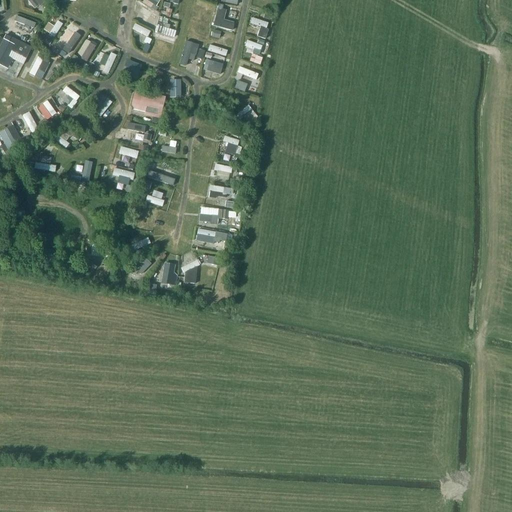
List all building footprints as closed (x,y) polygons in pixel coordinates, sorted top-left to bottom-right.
[(30,0),(37,9),(47,1),(46,0),(30,0)] [(215,26),(236,30),(237,22),(225,20),(228,4),(219,3),(215,26)] [(144,14),(142,18),(155,25),(160,14),(142,5),(139,11),(144,14)] [(17,21),(36,27),(37,21),(18,15),(17,21)] [(175,40),(178,30),(164,26),(166,19),(161,17),(156,34),(175,40)] [(268,38),(272,22),(254,17),(252,24),(263,26),(260,36),(268,38)] [(59,36),(64,22),(58,20),(57,24),(49,22),(46,31),(59,36)] [(137,23),(134,29),(150,36),(153,30),(137,23)] [(68,30),(59,45),(69,51),(78,37),(68,30)] [(35,46),(8,34),(6,38),(0,34),(0,43),(2,44),(0,48),(0,62),(10,67),(14,58),(26,64),(35,46)] [(80,56),(91,60),(98,43),(86,39),(80,56)] [(255,49),(254,52),(262,55),(266,45),(249,39),(247,46),(255,49)] [(199,55),(201,44),(187,40),(181,64),(188,65),(191,53),(199,55)] [(210,51),(229,56),(230,49),(211,45),(210,51)] [(201,48),(198,55),(204,58),(207,51),(201,48)] [(112,52),(104,71),(110,74),(119,54),(112,52)] [(31,73),(44,79),(52,61),(39,56),(31,73)] [(223,74),(225,64),(208,59),(206,69),(223,74)] [(119,76),(126,79),(128,76),(136,79),(141,66),(126,60),(119,76)] [(259,80),(262,73),(242,66),(239,73),(259,80)] [(159,70),(157,78),(167,80),(169,73),(159,70)] [(172,79),(172,96),(184,96),(183,78),(172,79)] [(246,92),(250,83),(240,80),(236,88),(246,92)] [(77,101),(82,96),(69,85),(64,91),(77,101)] [(140,96),(139,103),(149,105),(148,111),(160,114),(163,101),(140,96)] [(110,116),(113,111),(109,107),(113,101),(105,97),(98,108),(110,116)] [(49,120),(59,113),(50,100),(40,106),(49,120)] [(238,115),(242,120),(245,117),(252,124),(260,116),(250,104),(238,115)] [(180,121),(181,116),(170,114),(167,124),(184,129),(186,123),(180,121)] [(94,125),(97,119),(87,115),(84,121),(94,125)] [(44,127),(51,123),(48,118),(41,122),(44,127)] [(130,123),(129,130),(147,132),(148,124),(130,123)] [(71,143),(68,141),(71,135),(81,141),(83,136),(65,126),(57,141),(69,148),(71,143)] [(1,132),(10,152),(20,147),(10,128),(1,132)] [(226,136),(225,141),(229,143),(226,153),(237,156),(241,140),(226,136)] [(164,151),(177,154),(178,147),(165,145),(164,151)] [(58,171),(58,165),(53,164),(54,156),(41,155),(41,162),(37,162),(37,170),(58,171)] [(84,180),(90,181),(92,164),(86,163),(84,180)] [(156,171),(161,174),(159,180),(175,187),(178,180),(168,176),(171,169),(159,164),(156,171)] [(233,172),(234,166),(217,164),(216,170),(233,172)] [(147,188),(149,182),(142,180),(140,186),(147,188)] [(210,195),(233,198),(235,188),(212,184),(210,195)] [(148,201),(165,206),(166,200),(150,195),(148,201)] [(227,200),(227,208),(236,209),(236,201),(227,200)] [(204,207),(204,213),(213,214),(213,221),(220,222),(222,209),(204,207)] [(200,230),(199,241),(228,243),(229,231),(200,230)] [(137,250),(152,244),(149,238),(135,244),(137,250)] [(93,244),(92,256),(103,257),(103,261),(112,262),(113,246),(93,244)] [(143,275),(154,263),(145,255),(134,267),(143,275)] [(220,265),(222,258),(210,255),(208,263),(220,265)] [(163,283),(177,285),(179,263),(166,262),(163,283)] [(185,263),(185,282),(198,283),(198,266),(200,266),(200,263),(185,263)]
